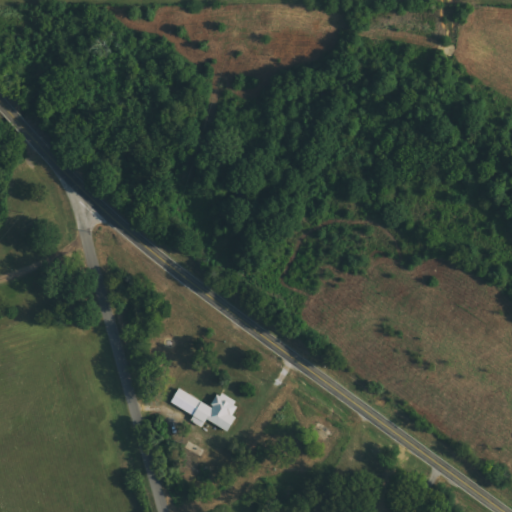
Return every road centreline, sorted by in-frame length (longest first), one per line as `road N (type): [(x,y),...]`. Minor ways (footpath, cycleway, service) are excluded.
road 1 (tertiary): [(0,103),(87,197),(188,279),(511,511)]
road 2 (residential): [(163,511),(86,246),(87,197)]
